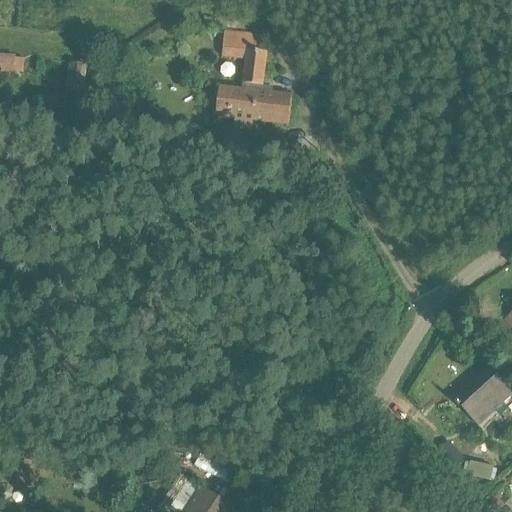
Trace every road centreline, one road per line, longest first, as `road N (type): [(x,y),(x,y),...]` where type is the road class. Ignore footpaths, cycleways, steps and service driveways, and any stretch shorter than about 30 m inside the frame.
road 1 (unclassified): [(252,0),(382,248),(431,314)]
road 2 (unclassified): [(368,418),(456,511)]
road 3 (unclassified): [(368,418),(431,314)]
